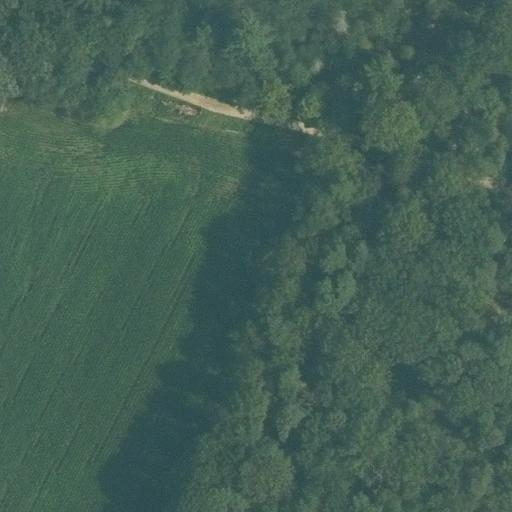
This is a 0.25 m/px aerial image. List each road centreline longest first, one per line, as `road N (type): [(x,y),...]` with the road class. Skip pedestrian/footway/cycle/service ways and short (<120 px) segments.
road 1 (track): [(0,34),(511,192)]
road 2 (track): [(444,171),(511,1)]
